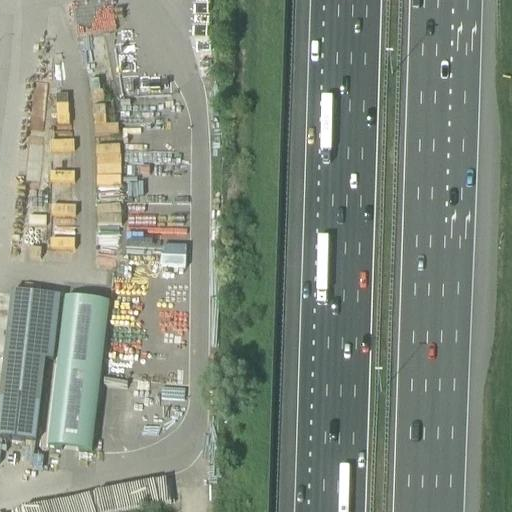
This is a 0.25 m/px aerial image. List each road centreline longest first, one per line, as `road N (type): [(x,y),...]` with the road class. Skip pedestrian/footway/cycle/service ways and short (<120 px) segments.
road 1 (motorway): [(427,511),(444,0)]
road 2 (motorway): [(352,0),(337,511)]
